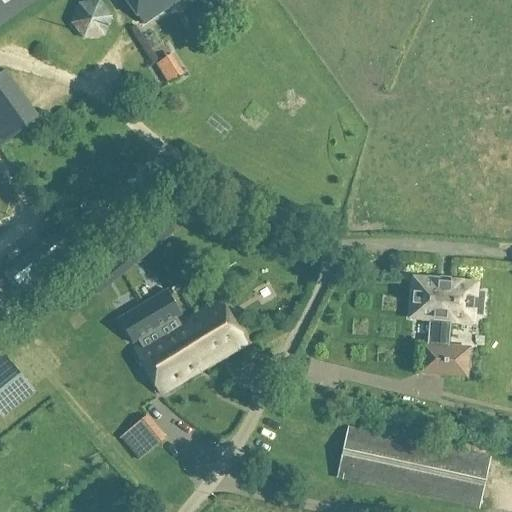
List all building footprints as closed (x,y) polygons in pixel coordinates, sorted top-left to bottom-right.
[(0,0),(0,25),(35,0),(0,0)] [(126,0),(143,25),(178,0),(126,0)] [(76,4),(69,24),(81,41),(102,38),(109,18),(98,1),(76,4)] [(168,60),(156,67),(169,87),(180,80),(168,60)] [(0,81),(0,149),(38,129),(9,77),(0,81)] [(144,229),(134,237),(148,253),(158,244),(144,229)] [(120,249),(110,257),(123,273),(133,265),(120,249)] [(410,265),(383,261),(379,280),(406,285),(410,265)] [(95,270),(84,279),(98,294),(108,286),(95,270)] [(413,280),(410,316),(430,317),(428,346),(422,345),(420,373),(466,377),(468,350),(446,347),(449,319),(469,321),(470,314),(480,315),(482,293),(472,292),(473,285),(413,280)] [(119,319),(118,319),(132,344),(137,341),(140,347),(134,350),(160,395),(246,344),(219,300),(180,323),(176,318),(181,315),(166,290),(165,291),(142,305),(141,306),(119,319)] [(5,359),(0,362),(0,414),(1,416),(32,392),(5,359)] [(162,440),(144,419),(120,440),(138,460),(162,440)] [(479,508),(490,460),(347,429),(337,478),(479,508)]
